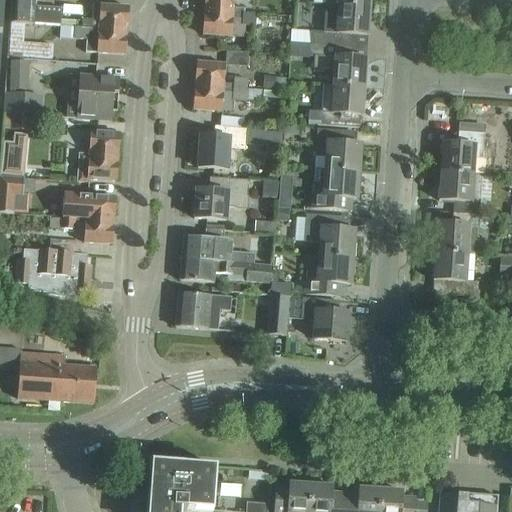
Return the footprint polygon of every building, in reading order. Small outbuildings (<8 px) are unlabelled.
[(10,0),(9,24),(24,25),(24,24),(34,25),(35,7),(35,0),(10,0)] [(204,0),(204,12),(243,15),(244,9),(232,9),(232,8),(232,0),(204,0)] [(310,32),(309,44),(352,48),(353,36),(367,37),(369,8),(325,4),(325,7),(323,21),(322,33),(310,32)] [(60,21),(60,27),(126,32),(128,8),(100,6),(98,26),(88,26),(88,19),(83,19),(83,23),(60,21)] [(61,9),(35,7),(34,25),(60,27),(60,21),(61,9)] [(254,26),(254,16),(243,15),(204,12),(202,36),(230,38),(232,18),(242,19),(241,25),(254,26)] [(23,44),(24,25),(9,24),(7,57),(52,60),(53,46),(23,44)] [(125,56),(126,32),(60,27),(59,38),(87,40),(86,53),(125,56)] [(351,59),(352,48),(309,44),(308,57),(314,58),(313,69),(334,71),(333,86),(364,88),(366,60),(351,59)] [(27,64),(11,63),(10,90),(26,91),(27,64)] [(195,87),(245,91),(246,79),(234,78),(233,84),(223,84),(224,65),(216,65),(196,63),(195,87)] [(119,79),(79,76),(76,119),(111,122),(112,112),(117,112),(117,103),(114,103),(115,95),(118,95),(119,79)] [(263,77),(262,91),(274,92),(274,90),(275,78),(263,77)] [(364,88),(333,86),(323,86),(321,113),(308,112),(307,125),(359,129),(360,116),(362,116),(364,88)] [(245,91),(195,87),(193,111),(221,113),(221,111),(230,112),(233,110),(234,100),(261,102),(262,92),(245,91)] [(10,116),(33,117),(38,118),(40,96),(6,94),(4,115),(7,115),(10,116)] [(33,117),(10,116),(9,130),(32,132),(33,117)] [(220,127),(246,129),(247,120),(221,118),(220,127)] [(442,144),(440,172),(472,175),(473,160),(473,158),(482,159),(484,134),(484,125),(459,124),(458,133),(457,145),(442,144)] [(246,129),(220,127),(214,126),(214,127),(217,128),(216,138),(199,137),(197,169),(228,171),(229,151),(235,152),(235,143),(245,144),(246,129)] [(314,169),(358,172),(360,146),(349,145),(350,132),(317,130),(314,169)] [(79,154),(77,183),(89,184),(89,180),(96,181),(116,182),(118,158),(119,135),(99,133),(90,133),(88,155),(79,154)] [(264,147),(264,151),(280,151),(281,135),(265,133),(264,147)] [(5,144),(2,174),(22,176),(25,136),(15,135),(14,145),(5,144)] [(358,172),(314,169),(311,209),(324,211),(344,212),(345,199),(356,200),(358,172)] [(472,175),(440,172),(438,201),(453,202),(453,214),(478,216),(481,176),(472,175)] [(0,178),(0,212),(12,214),(13,195),(22,195),(23,180),(0,178)] [(225,222),(226,208),(245,210),(247,181),(211,178),(210,192),(195,191),(193,219),(225,222)] [(115,198),(95,197),(86,196),(64,195),(63,208),(62,218),(113,222),(115,198)] [(278,200),(278,207),(289,208),(290,198),(279,197),(278,200)] [(278,209),(277,221),(288,221),(289,210),(278,209)] [(436,224),(434,253),(467,255),(476,255),(478,228),(478,216),(453,214),(452,225),(436,224)] [(320,243),(319,255),(351,257),(353,232),(343,231),(344,218),(306,215),(304,242),(320,243)] [(49,219),(49,229),(61,230),(74,231),(75,225),(85,225),(83,244),(92,244),(112,246),(113,222),(62,218),(62,220),(49,219)] [(253,235),(264,236),(275,237),(276,224),(254,222),(253,235)] [(183,239),(181,260),(253,265),(253,255),(230,253),(230,246),(231,243),(218,242),(219,232),(205,230),(204,241),(198,240),(183,239)] [(49,240),(48,251),(52,252),(68,253),(69,242),(49,240)] [(89,291),(91,267),(86,267),(87,256),(72,255),(72,254),(68,253),(52,252),(48,251),(45,251),(38,250),(38,253),(23,251),(22,262),(17,262),(17,265),(16,284),(28,285),(27,289),(55,296),(61,298),(61,296),(76,298),(76,290),(89,291)] [(465,282),(467,255),(434,253),(432,281),(448,282),(447,294),(477,296),(478,283),(465,282)] [(351,257),(319,255),(318,268),(306,267),(304,295),(338,298),(339,285),(349,285),(351,257)] [(511,276),(511,257),(507,257),(500,257),(499,275),(511,276)] [(271,277),(272,267),(256,266),(181,260),(179,281),(199,283),(213,284),(213,273),(246,275),(246,281),(271,283),(271,277)] [(270,297),(289,298),(290,286),(277,285),(278,277),(271,277),(271,283),(270,296),(270,297)] [(198,296),(178,295),(176,328),(216,332),(217,313),(229,314),(230,299),(198,296)] [(270,297),(266,336),(286,338),(288,320),(288,318),(289,298),(270,297)] [(346,343),(347,342),(345,341),(347,315),(337,314),(338,302),(302,299),(300,321),(315,322),(313,340),(346,343)] [(21,351),(0,349),(0,371),(18,373),(16,400),(92,405),(95,369),(63,367),(64,357),(21,354),(21,351)] [(184,466),(156,464),(155,480),(150,479),(149,494),(153,495),(152,504),(147,504),(146,511),(180,511),(181,510),(206,511),(212,511),(213,497),(214,497),(215,483),(209,483),(210,469),(216,470),(216,468),(184,466)] [(308,511),(311,486),(288,485),(288,496),(276,495),(276,491),(275,491),(273,511),(308,511)] [(343,511),(345,500),(332,499),(333,488),(311,486),(308,511),(343,511)] [(378,511),(380,491),(358,489),(357,500),(345,500),(343,511),(378,511)] [(380,491),(378,511),(426,511),(427,505),(401,503),(402,492),(380,491)] [(466,511),(467,497),(440,495),(438,511),(466,511)] [(467,497),(466,511),(496,511),(498,497),(468,495),(467,497)] [(246,503),(244,511),(265,511),(266,504),(246,503)]
